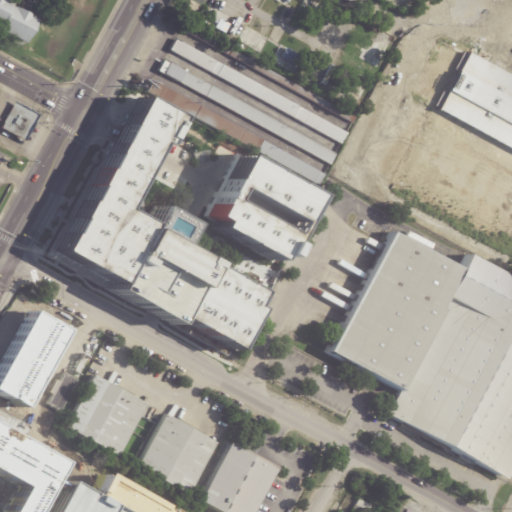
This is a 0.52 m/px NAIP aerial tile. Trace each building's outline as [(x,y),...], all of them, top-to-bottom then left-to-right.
[(0,0),(7,0),(12,3),(10,5),(13,6),(14,5),(33,16),(32,17),(37,19),(24,43),(0,29),(0,0)] [(337,0),(187,0),(178,18),(359,114),(401,36),(337,0)] [(292,84),(355,118),(352,124),(181,29),(184,24),(292,84)] [(292,103),(347,134),(341,145),(170,50),(176,39),(292,103)] [(511,248),(390,182),(430,108),(416,100),(446,44),(473,59),(477,50),(488,56),(484,65),(511,80),(511,248)] [(292,144),(158,71),(164,60),(335,154),(329,165),(292,144)] [(325,175),(319,186),(146,92),(153,80),(325,175)] [(38,116),(23,142),(0,128),(14,103),(38,116)] [(146,108),(184,128),(169,157),(164,153),(127,221),(154,236),(152,240),(267,303),(259,318),(265,321),(242,362),(184,331),(182,336),(118,302),(122,296),(62,262),(71,245),(73,246),(81,230),(79,230),(89,212),(91,213),(99,198),(97,198),(106,181),(108,182),(117,166),(116,165),(121,155),(122,155),(132,137),(131,136),(146,108)] [(252,168),(326,208),(285,273),(225,240),(228,234),(219,229),(252,168)] [(511,468),(511,272),(474,251),(468,265),(398,226),(333,350),(400,387),(390,412),(453,445),(507,477),(511,468)] [(89,350),(83,360),(75,356),(64,377),(56,372),(60,364),(56,362),(60,354),(65,356),(73,340),(81,344),(81,345),(89,350)] [(94,355),(90,362),(84,359),(88,351),(94,355)] [(141,411),(116,456),(64,427),(92,376),(144,405),(141,411)] [(216,443),(187,494),(135,466),(163,414),(171,418),(176,409),(180,411),(175,420),(216,443)] [(245,453),(276,470),(252,511),(216,511),(197,501),(229,444),(245,453)] [(159,511),(147,504),(151,497),(163,505),(159,511)] [(354,504),(357,498),(370,504),(367,510),(354,504)]
